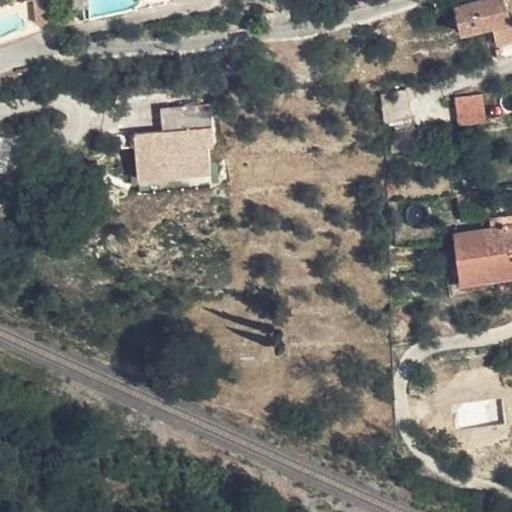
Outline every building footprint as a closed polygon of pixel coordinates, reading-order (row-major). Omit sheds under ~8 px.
[(487,0),(461,0),(466,16),(491,12),(487,0)] [(511,0),(487,0),(491,12),(498,11),(501,28),(511,25),(511,0)] [(171,142),(206,139),(205,129),(210,128),(207,89),(159,93),(161,117),(132,119),(132,134),(133,145),(171,142)] [(386,112),(404,111),(403,91),(385,91),(386,112)] [(454,95),(457,126),(486,123),(484,93),(454,95)] [(117,134),(132,134),(132,119),(117,119),(117,134)] [(172,151),(207,148),(206,139),(171,142),(133,145),(134,155),(172,151)] [(208,157),(207,148),(172,151),(134,155),(135,164),(208,157)] [(209,172),(208,157),(135,164),(137,179),(209,172)] [(459,268),(511,265),(511,215),(502,216),(502,210),(444,216),(444,226),(454,225),(459,268)]
